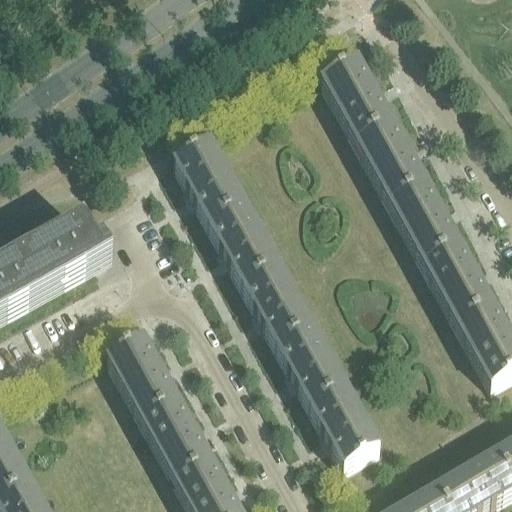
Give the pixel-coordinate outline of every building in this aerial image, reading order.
[(353,158),(390,137),(356,76),(319,96),(353,158)] [(387,218),(424,198),(390,137),(353,158),(387,218)] [(207,239),(243,219),(209,158),(173,178),(207,239)] [(424,198),(387,218),(421,279),(458,259),(424,198)] [(241,300),(276,280),(243,219),(207,239),(241,300)] [(0,327),(101,272),(82,238),(0,283),(0,327)] [(458,259),(421,279),(455,340),(492,320),(458,259)] [(274,361),(310,341),(276,280),(241,300),(274,361)] [(511,356),(492,320),(455,340),(489,401),(511,388),(511,356)] [(308,422),(344,402),(310,341),(274,361),(308,422)] [(140,436),(177,415),(142,354),(106,374),(140,436)] [(344,402),(308,422),(342,483),(378,463),(344,402)] [(174,497),(210,476),(177,415),(140,436),(174,497)] [(0,511),(29,497),(0,445),(0,511)] [(511,458),(494,469),(511,499),(511,458)] [(501,511),(511,506),(511,499),(494,469),(434,504),(438,511),(501,511)] [(210,476),(174,497),(182,511),(229,511),(229,510),(210,476)] [(37,511),(29,497),(0,511),(37,511)]
